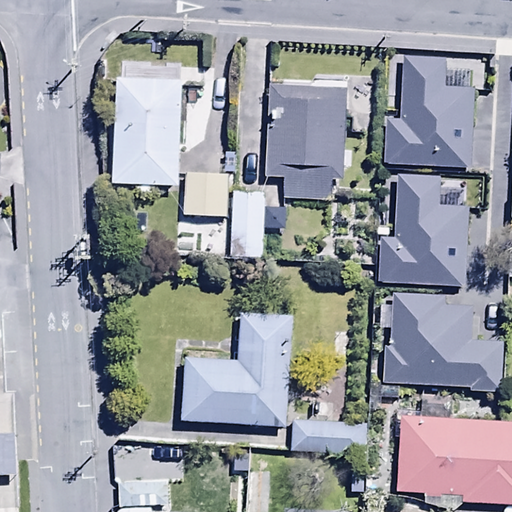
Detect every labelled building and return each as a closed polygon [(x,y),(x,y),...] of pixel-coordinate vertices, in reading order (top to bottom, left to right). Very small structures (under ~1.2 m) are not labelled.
[(402,127),(386,126),(385,171),(469,173),(471,93),(446,92),(447,64),(404,63),(402,127)] [(154,193),(179,195),(181,87),(164,87),(164,84),(117,83),(114,192),(137,192),(137,201),(154,201),(154,193)] [(348,92),(269,90),(267,183),(282,183),(282,203),(339,204),(339,189),(346,189),(348,92)] [(230,181),(186,178),(183,222),(227,225),(230,181)] [(380,245),(378,288),(466,293),(470,212),(440,211),(441,182),(399,180),(396,246),(380,245)] [(268,199),(233,197),(230,263),(261,265),(262,237),(282,238),(284,206),(268,205),(268,199)] [(384,353),(382,388),(471,393),(470,397),(501,398),(503,347),(472,346),(474,313),(449,311),(449,302),(395,299),(394,312),(380,312),(379,334),(391,335),(390,353),(384,353)] [(187,363),(183,427),(287,434),(295,320),(243,317),(240,367),(187,363)] [(511,511),(511,428),(401,423),(396,499),(462,503),(462,510),(511,511)] [(368,427),(291,426),(291,462),(368,463),(368,427)] [(138,465),(119,464),(117,511),(169,511),(170,486),(137,485),(138,465)]
